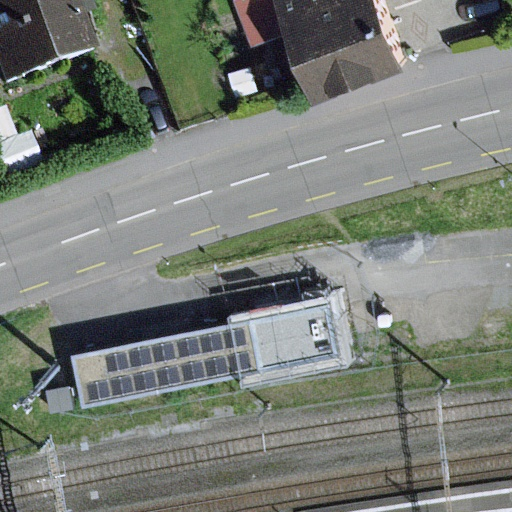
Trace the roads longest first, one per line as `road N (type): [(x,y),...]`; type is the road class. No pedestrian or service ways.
road 1 (primary): [(511,110),(231,187),(0,267)]
road 2 (track): [(45,250),(124,321),(343,276),(511,267)]
